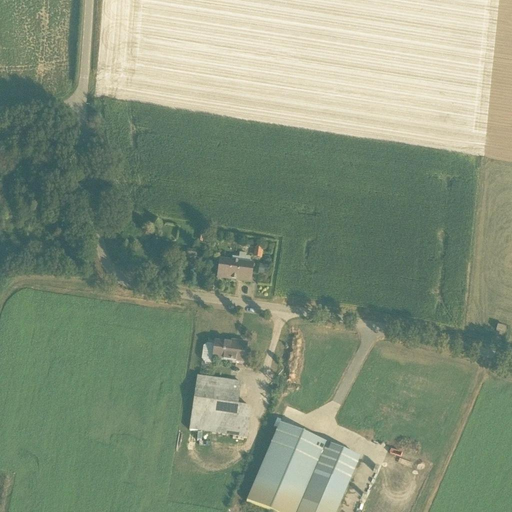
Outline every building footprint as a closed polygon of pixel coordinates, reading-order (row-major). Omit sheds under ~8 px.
[(255,248),(254,256),(253,258),(254,258),(261,259),(262,249),(255,248)] [(196,259),(197,252),(187,251),(186,258),(196,259)] [(251,284),(251,283),(253,266),(220,261),(218,279),(251,284)] [(269,268),(260,267),(259,274),(268,276),(269,268)] [(213,360),(244,365),(247,344),(238,343),(237,346),(216,343),(215,346),(208,345),(204,348),(202,360),(205,364),(213,365),(213,360)] [(241,384),(228,382),(197,377),(189,431),(247,439),(252,409),(238,407),(241,384)] [(266,511),(331,511),(355,457),(280,425),(246,503),(266,511)]
